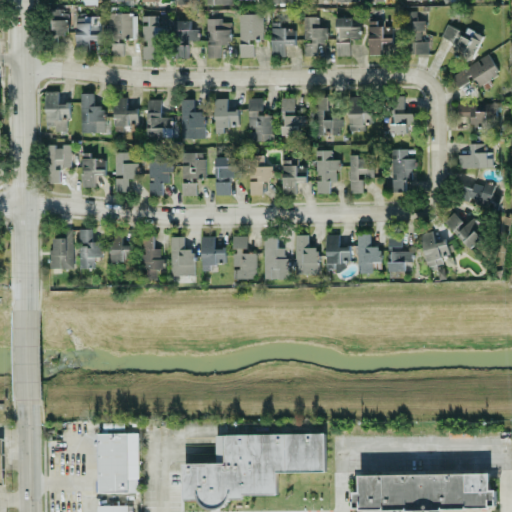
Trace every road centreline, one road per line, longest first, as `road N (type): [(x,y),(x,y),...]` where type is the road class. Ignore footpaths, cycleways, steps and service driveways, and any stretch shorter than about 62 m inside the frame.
road 1 (residential): [(439,117),(440,188),(417,213),(177,217),(0,203)]
road 2 (residential): [(21,66),(176,80),(408,76),(431,84),(439,117)]
road 3 (tertiary): [(20,0),(25,310)]
